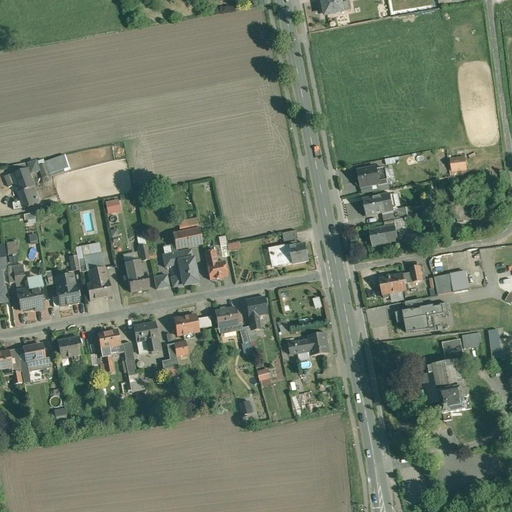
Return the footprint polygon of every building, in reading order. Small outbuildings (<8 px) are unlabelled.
[(323,0),(325,7),(323,8),(324,13),(326,14),(326,16),(351,11),(350,2),(344,3),(343,0),(323,0)] [(465,159),(450,160),(451,167),(465,166),(465,159)] [(17,172),(11,174),(23,209),(39,203),(27,168),(17,172)] [(377,168),(357,172),(359,179),(358,180),(357,181),(356,183),(357,185),(357,186),(358,187),(359,187),(360,187),(361,188),(378,185),(378,187),(388,185),(384,169),(377,170),(377,168)] [(117,194),(104,196),(106,209),(119,207),(117,194)] [(390,195),(363,201),(366,217),(383,214),(383,213),(393,211),(390,195)] [(394,214),(382,216),(384,223),(405,219),(407,219),(406,212),(394,214)] [(197,219),(186,221),(187,227),(198,225),(197,219)] [(405,219),(384,223),(385,229),(369,232),(372,247),(398,242),(398,241),(396,230),(402,229),(407,228),(405,221),(407,221),(406,220),(405,220),(405,219)] [(199,229),(173,234),(176,250),(202,245),(203,245),(199,229)] [(402,229),(396,230),(398,241),(404,240),(402,229)] [(297,231),(283,234),(284,242),(299,239),(297,231)] [(226,237),(220,238),(223,258),(230,257),(229,251),(241,249),(240,243),(228,245),(226,237)] [(145,238),(137,239),(139,247),(147,245),(145,238)] [(17,242),(8,243),(9,255),(18,255),(17,242)] [(306,244),(297,246),(296,243),(290,245),(290,247),(293,264),(293,265),(309,261),(306,244)] [(147,245),(139,247),(142,262),(150,260),(147,245)] [(290,245),(272,248),(276,268),(293,264),(290,247),(290,245)] [(100,249),(76,254),(77,257),(77,260),(101,256),(100,249)] [(191,250),(162,256),(165,268),(175,267),(177,277),(170,279),(172,288),(183,286),(184,287),(184,286),(197,284),(198,284),(194,266),(191,250)] [(213,251),(205,253),(207,265),(216,263),(213,251)] [(101,256),(77,260),(79,271),(79,274),(88,272),(88,271),(104,268),(101,256)] [(77,257),(68,259),(70,272),(79,271),(77,260),(77,257)] [(207,265),(206,265),(210,281),(216,279),(216,280),(221,279),(221,278),(227,277),(224,261),(216,263),(207,265)] [(140,262),(125,265),(130,293),(149,290),(146,274),(142,275),(140,262)] [(403,274),(379,279),(382,296),(383,296),(383,297),(384,298),(385,299),(386,299),(387,299),(388,298),(389,297),(389,296),(389,295),(406,291),(405,284),(423,281),(420,266),(410,268),(411,273),(403,274)] [(104,268),(88,271),(88,272),(92,292),(87,293),(89,302),(94,301),(94,300),(111,297),(108,282),(106,282),(104,268)] [(23,271),(8,273),(10,284),(25,282),(23,271)] [(72,275),(54,278),(56,290),(55,291),(58,307),(79,303),(76,287),(75,287),(72,275)] [(450,275),(434,278),(438,296),(453,293),(450,275)] [(167,276),(154,278),(156,290),(169,288),(167,276)] [(40,287),(16,292),(20,311),(34,308),(35,311),(44,309),(40,287)] [(264,299),(245,302),(248,319),(249,319),(251,332),(260,330),(258,317),(267,315),(266,307),(268,306),(267,300),(264,300),(264,299)] [(405,313),(391,315),(394,332),(402,331),(403,340),(437,338),(434,323),(450,320),(447,304),(425,308),(424,301),(404,305),(405,313)] [(225,309),(220,309),(221,312),(215,313),(218,330),(219,330),(219,329),(238,325),(238,326),(239,326),(235,309),(226,311),(225,309)] [(196,316),(174,320),(178,337),(183,336),(184,340),(194,338),(193,334),(199,333),(196,316)] [(286,321),(279,324),(283,334),(290,331),(286,321)] [(155,323),(134,327),(137,344),(147,342),(149,354),(159,352),(157,340),(158,340),(155,323)] [(250,343),(246,328),(239,330),(243,344),(250,343)] [(117,331),(97,334),(100,350),(120,346),(117,331)] [(499,331),(489,332),(492,358),(502,357),(499,331)] [(327,334),(308,337),(309,341),(304,342),(296,344),(296,343),(289,344),(289,345),(291,355),(308,352),(308,354),(311,354),(312,357),(330,354),(327,334)] [(480,334),(463,337),(465,350),(476,348),(477,357),(483,356),(480,334)] [(79,338),(57,342),(61,360),(71,358),(80,356),(83,355),(81,346),(82,346),(82,344),(81,340),(80,340),(79,340),(79,338)] [(460,340),(442,344),(446,364),(457,362),(464,361),(460,340)] [(186,342),(179,344),(181,356),(188,355),(186,342)] [(132,344),(123,345),(126,362),(125,362),(128,377),(137,375),(134,361),(135,361),(132,344)] [(174,344),(167,346),(170,361),(162,362),(163,370),(179,367),(174,344)] [(42,345),(24,348),(29,373),(43,370),(51,369),(49,358),(44,359),(42,345)] [(18,350),(9,351),(13,373),(19,372),(22,372),(18,350)] [(9,351),(0,353),(0,370),(1,370),(2,377),(12,375),(12,373),(13,373),(9,351)] [(80,356),(71,358),(72,364),(81,363),(80,356)] [(91,356),(84,357),(86,367),(93,366),(91,356)] [(110,357),(103,358),(106,374),(113,373),(110,357)] [(446,364),(434,366),(434,367),(429,368),(430,375),(435,374),(439,393),(438,393),(440,403),(441,403),(442,406),(441,406),(441,408),(440,408),(438,410),(439,414),(441,415),(442,415),(442,416),(443,416),(451,414),(471,410),(469,400),(464,401),(463,398),(468,397),(467,397),(469,396),(467,389),(466,389),(466,388),(463,389),(461,380),(457,362),(446,364)] [(269,369),(258,372),(263,388),(274,384),(269,369)] [(43,370),(29,373),(30,383),(45,380),(43,370)] [(13,373),(12,373),(12,375),(14,385),(22,384),(19,372),(13,373)] [(243,417),(254,414),(251,401),(240,404),(243,417)] [(65,410),(55,412),(58,424),(67,422),(65,410)] [(451,414),(443,416),(445,423),(452,421),(451,414)]
